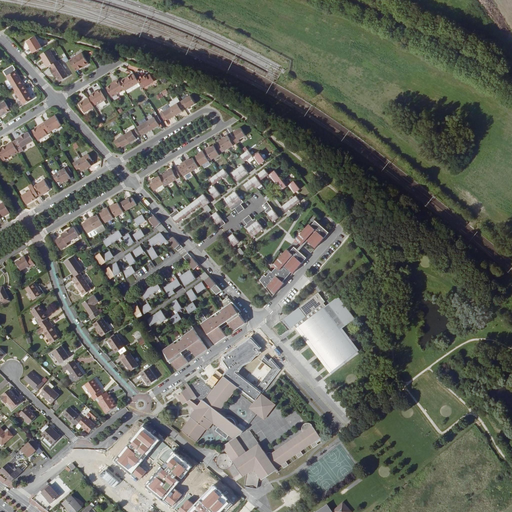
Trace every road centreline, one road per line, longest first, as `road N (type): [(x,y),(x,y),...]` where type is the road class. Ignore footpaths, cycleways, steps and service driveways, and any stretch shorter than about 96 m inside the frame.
road 1 (residential): [(135,398),(67,312),(37,238)]
road 2 (residential): [(257,321),(130,181)]
road 3 (unclassified): [(146,398),(257,321)]
road 4 (residential): [(217,130),(220,118),(203,112),(114,163)]
road 5 (unclassified): [(257,321),(340,227)]
